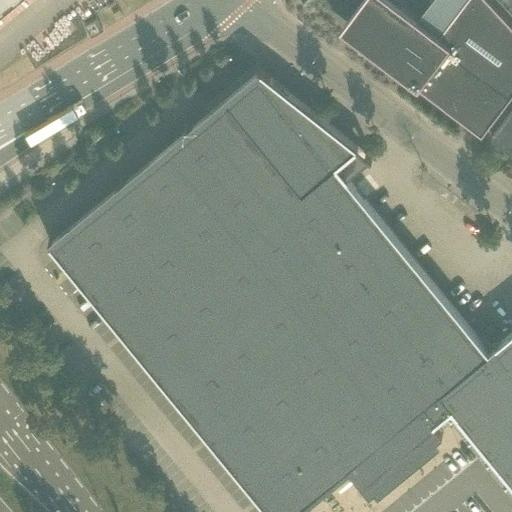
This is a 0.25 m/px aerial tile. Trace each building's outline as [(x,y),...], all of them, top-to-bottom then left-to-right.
[(465,0),(439,34),(418,17),(395,0),(360,0),(341,26),(482,133),(511,94),(511,24),(489,0),(465,0)] [(96,16),(84,23),(90,34),(102,26),(96,16)] [(360,144),(260,65),(258,67),(260,68),(193,124),(191,122),(185,127),(187,128),(125,179),(124,177),(118,182),(119,184),(52,239),(50,237),(49,238),(253,487),(360,401),(464,316),(349,174),(338,161),(360,144)] [(511,110),(492,136),(511,151),(511,110)] [(464,316),(360,401),(398,448),(428,423),(429,424),(453,405),(458,411),(511,476),(511,328),(490,347),(464,316)] [(253,487),(273,511),(290,511),(349,464),(361,478),(398,448),(360,401),(253,487)]
